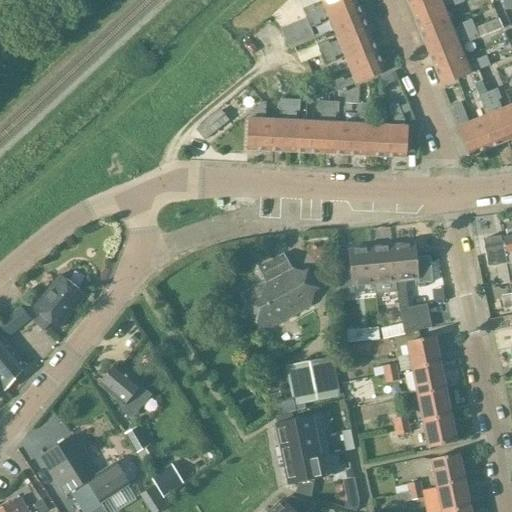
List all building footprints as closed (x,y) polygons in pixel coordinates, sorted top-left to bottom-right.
[(310,0),(318,18),(355,3),(354,0),(310,0)] [(406,0),(411,12),(440,0),(406,0)] [(449,0),(440,0),(411,12),(411,13),(418,30),(455,15),(449,0)] [(505,0),(502,0),(496,2),(500,12),(509,9),(505,0)] [(490,1),(481,4),(485,14),(494,11),(490,1)] [(355,3),(318,18),(325,34),(362,19),(355,3)] [(282,15),(273,23),(278,29),(287,22),(282,15)] [(455,15),(418,30),(419,31),(425,48),(463,33),(455,15)] [(362,19),(325,34),(331,49),(368,34),(362,19)] [(500,27),(492,30),(496,40),(504,37),(500,27)] [(463,33),(425,48),(426,49),(428,53),(433,66),(470,50),(463,33)] [(368,34),(331,49),(337,65),(375,50),(368,34)] [(292,36),(285,42),(292,50),(299,44),(292,36)] [(504,37),(496,40),(500,50),(508,46),(504,37)] [(299,44),(292,50),(299,58),(306,52),(299,44)] [(375,50),(337,65),(344,82),(381,67),(375,50)] [(470,50),(433,66),(433,67),(440,82),(450,78),(455,91),(482,80),(470,50)] [(504,60),(496,64),(500,73),(508,70),(504,60)] [(315,63),(308,69),(314,77),(321,71),(315,63)] [(496,64),(489,67),(493,77),(500,73),(496,64)] [(321,71),(314,77),(321,85),(328,80),(321,71)] [(511,77),(511,74),(501,78),(504,87),(511,83),(511,77)] [(511,106),(508,97),(491,104),(506,141),(511,138),(511,106)] [(279,100),(278,111),(281,111),(280,121),(268,120),(267,151),(287,152),(289,101),(279,100)] [(300,101),(295,101),(289,101),(287,152),(306,153),(308,122),(294,121),(294,112),(299,112),(300,101)] [(319,102),(318,113),(320,113),(320,123),(308,122),(306,153),(326,154),(328,102),(319,102)] [(339,103),(334,103),(328,102),(326,154),(345,155),(347,124),(333,123),(333,113),(338,114),(339,103)] [(257,110),(248,117),(247,151),(267,151),(268,120),(263,120),(264,103),(262,103),(257,106),(257,110)] [(357,115),(359,115),(358,125),(347,124),(345,155),(365,156),(367,104),(359,104),(357,104),(357,115)] [(377,115),(377,105),(367,104),(365,156),(384,157),(386,126),(372,125),(373,114),(377,115)] [(491,104),(473,112),(488,148),(506,141),(491,104)] [(404,158),(406,128),(399,110),(392,110),(391,126),(386,126),(384,157),(404,158)] [(220,111),(195,130),(204,141),(228,121),(220,111)] [(473,112),(454,119),(469,156),(488,148),(473,112)] [(511,235),(502,237),(506,267),(508,278),(511,277),(511,235)] [(509,284),(508,278),(506,267),(502,237),(482,240),(487,270),(492,269),(491,265),(495,265),(499,286),(509,284)] [(396,293),(398,308),(398,310),(408,308),(404,280),(417,279),(415,258),(413,242),(391,245),(396,293)] [(396,293),(391,245),(369,248),(373,284),(374,284),(375,295),(396,293)] [(428,247),(414,248),(417,275),(431,273),(428,247)] [(352,295),(351,287),(373,284),(369,248),(347,251),(349,266),(336,267),(339,297),(352,295)] [(274,324),(275,325),(285,320),(310,306),(282,255),(257,269),(264,283),(239,297),(259,332),(274,324)] [(83,295),(59,276),(33,309),(40,315),(33,323),(42,331),(50,323),(57,328),(83,295)] [(501,296),(503,311),(511,309),(511,297),(511,294),(501,296)] [(25,305),(5,319),(15,333),(35,319),(25,305)] [(398,310),(400,321),(401,324),(403,333),(404,332),(429,327),(427,315),(425,305),(408,308),(398,310)] [(406,343),(412,370),(438,364),(432,337),(406,343)] [(0,385),(4,391),(25,369),(0,339),(0,385)] [(277,416),(306,411),(304,404),(340,397),(334,358),(285,367),(291,398),(275,402),(277,416)] [(438,364),(412,370),(417,396),(443,390),(438,364)] [(382,367),(384,375),(397,373),(396,365),(382,367)] [(131,420),(151,396),(138,386),(114,366),(97,386),(122,406),(119,409),(131,420)] [(385,384),(399,381),(397,373),(384,375),(385,384)] [(443,390),(417,396),(422,422),(448,416),(443,390)] [(428,448),(454,443),(448,416),(422,422),(428,448)] [(392,420),(394,427),(408,424),(406,417),(392,420)] [(310,418),(275,425),(279,446),(314,438),(310,418)] [(396,437),(410,434),(408,424),(394,427),(396,437)] [(124,435),(136,454),(148,447),(137,428),(124,435)] [(350,442),(348,431),(336,434),(338,444),(350,442)] [(105,511),(117,511),(137,500),(114,464),(98,474),(89,460),(93,458),(91,454),(87,456),(73,436),(40,457),(64,495),(69,503),(81,495),(77,487),(86,481),(92,491),(83,497),(91,510),(100,503),(105,511)] [(314,440),(279,447),(283,467),(318,460),(318,459),(314,440)] [(456,455),(430,460),(436,486),(461,481),(456,455)] [(318,460),(283,467),(287,488),(332,479),(328,457),(318,459),(318,460)] [(151,478),(161,498),(182,483),(170,465),(151,478)] [(436,486),(440,511),(444,511),(467,508),(461,481),(436,486)] [(420,482),(406,485),(408,492),(422,489),(420,482)] [(410,502),(424,499),(422,489),(408,492),(410,502)] [(0,507),(0,511),(27,511),(19,497),(0,507)] [(345,498),(343,508),(355,511),(357,501),(345,498)] [(34,505),(37,511),(41,511),(47,509),(42,500),(34,505)] [(290,511),(281,502),(270,511),(290,511)]
